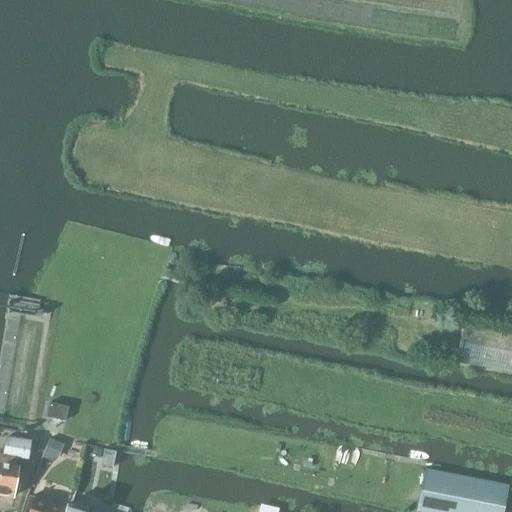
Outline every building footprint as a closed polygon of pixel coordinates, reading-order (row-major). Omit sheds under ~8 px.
[(511,330),(463,321),(456,360),(511,370),(511,330)] [(46,417),(66,421),(69,407),(49,403),(46,417)] [(26,460),(29,442),(7,438),(4,456),(0,455),(0,495),(13,498),(18,467),(15,466),(16,458),(26,460)] [(50,439),(42,456),(52,460),(59,443),(50,439)] [(105,450),(102,463),(113,465),(116,453),(105,450)] [(418,511),(502,511),(508,486),(424,469),(415,511),(418,511)] [(64,511),(66,507),(45,501),(31,497),(26,511),(64,511)] [(66,507),(64,511),(84,511),(86,510),(67,503),(66,507)]
